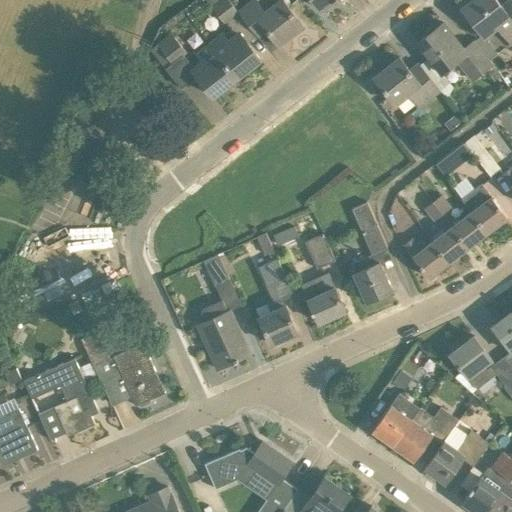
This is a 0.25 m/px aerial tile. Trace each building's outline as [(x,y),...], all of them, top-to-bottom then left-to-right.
[(206,0),(209,4),(224,23),(238,11),(228,0),(206,0)] [(303,27),(282,0),(253,0),(238,12),(258,37),(268,30),(279,45),(303,27)] [(313,0),(321,10),(334,0),(336,3),(339,1),(338,0),(313,0)] [(511,1),(511,0),(506,0),(500,5),(496,0),(473,0),(462,9),(484,37),(497,26),(511,43),(511,44),(511,1)] [(466,53),(463,48),(443,23),(418,43),(442,73),(457,61),(472,80),(491,65),(476,45),(466,53)] [(157,44),(172,63),(186,53),(171,33),(157,44)] [(222,34),(210,44),(237,78),(261,60),(239,33),(228,42),(222,34)] [(213,97),(237,78),(210,44),(197,54),(203,62),(192,70),(213,97)] [(374,77),(386,93),(395,104),(409,94),(419,106),(440,90),(419,63),(410,71),(399,58),(374,77)] [(105,76),(100,87),(108,91),(113,80),(105,76)] [(481,144),(474,135),(465,142),(472,151),(471,151),(490,176),(500,169),(481,144)] [(436,164),(445,176),(473,155),(464,143),(436,164)] [(511,186),(511,166),(502,174),(511,186)] [(508,218),(496,202),(481,183),(462,199),(472,212),(488,233),(508,218)] [(442,215),(432,202),(420,187),(409,195),(421,210),(423,209),(433,222),(441,215),(442,215)] [(442,195),(432,202),(442,215),(452,207),(442,195)] [(367,202),(364,204),(352,209),(371,255),(387,248),(367,202)] [(468,248),(488,233),(472,212),(452,226),(468,248)] [(449,262),(468,248),(452,226),(451,227),(441,215),(433,222),(442,234),(433,241),(449,262)] [(273,236),(280,252),(319,234),(312,219),(273,236)] [(305,242),(317,270),(335,262),(323,234),(305,242)] [(429,278),(449,262),(433,241),(421,250),(412,238),(404,245),(429,278)] [(203,261),(215,286),(229,280),(218,254),(203,261)] [(372,265),(368,256),(350,264),(354,273),(354,274),(366,302),(392,290),(379,262),(372,265)] [(294,295),(284,273),(282,268),(277,258),(258,267),(265,282),(273,300),(266,304),(270,312),(259,317),(271,344),(298,333),(283,300),(294,295)] [(328,273),(316,279),(302,285),(308,299),(313,310),(312,311),(313,314),(315,313),(319,323),(345,311),(328,273)] [(230,310),(199,324),(198,325),(218,369),(218,368),(234,361),(234,363),(238,361),(238,359),(250,354),(230,310)] [(511,311),(493,326),(505,342),(511,351),(511,311)] [(94,366),(97,374),(111,403),(130,394),(136,406),(165,392),(143,342),(124,351),(109,357),(97,332),(81,339),(92,363),(94,366)] [(494,363),(492,360),(474,336),(450,354),(476,389),(497,374),(505,385),(511,380),(511,368),(510,366),(503,357),(494,363)] [(94,366),(92,363),(79,369),(74,358),(23,381),(32,399),(61,386),(67,400),(54,406),(67,436),(95,424),(90,412),(97,409),(84,380),(97,374),(94,366)] [(401,370),(393,381),(404,389),(412,378),(401,370)] [(412,419),(399,410),(407,399),(399,393),(372,430),(393,446),(412,419)] [(420,407),(412,419),(393,446),(414,461),(431,438),(441,444),(444,440),(458,420),(440,407),(433,417),(420,407)] [(0,416),(0,464),(1,466),(38,450),(19,408),(0,416)] [(444,440),(441,444),(424,468),(446,483),(463,459),(473,466),(489,443),(471,430),(457,449),(444,440)] [(251,468),(276,486),(257,511),(281,511),(297,489),(282,479),(293,463),(262,442),(254,453),(246,448),(240,450),(239,449),(205,464),(214,484),(251,468)] [(475,511),(485,511),(511,475),(511,458),(506,454),(495,469),(492,467),(485,469),(462,502),(475,511)] [(511,511),(511,475),(485,511),(511,511)] [(298,490),(282,511),(335,511),(348,495),(325,478),(310,498),(298,490)] [(128,511),(178,511),(167,487),(150,495),(153,501),(128,511)]
